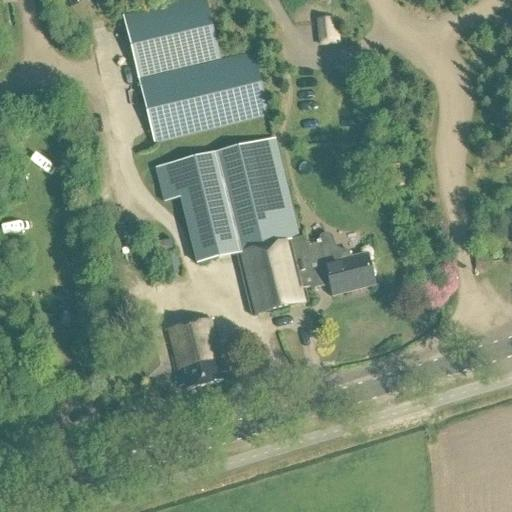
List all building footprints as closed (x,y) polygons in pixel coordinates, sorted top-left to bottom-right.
[(203,0),(124,20),(155,147),(269,119),(254,55),(222,63),(206,0),(203,0)] [(316,22),(319,49),(341,47),(339,32),(334,33),(333,20),(316,22)] [(216,158),(157,173),(164,206),(183,202),(200,267),(238,257),(254,318),(307,304),(304,290),(309,289),(314,292),(317,287),(329,284),(333,298),(374,288),(372,281),(375,277),(372,267),(368,264),(366,257),(352,261),(350,256),(348,256),(348,257),(344,257),(340,257),(336,255),(333,253),(330,250),(329,246),(328,241),(326,242),(325,240),(323,239),(321,239),(319,240),(318,242),(318,244),(308,247),(307,247),(306,247),(305,246),(304,245),(303,244),(303,243),(301,236),(297,237),(273,143),(216,158)] [(156,259),(160,258),(176,254),(177,253),(175,242),(154,248),(156,259)] [(176,254),(160,258),(165,279),(181,275),(176,254)] [(225,376),(212,323),(165,334),(178,389),(183,388),(184,393),(220,385),(218,377),(225,376)] [(162,341),(144,346),(152,380),(170,376),(162,341)]
